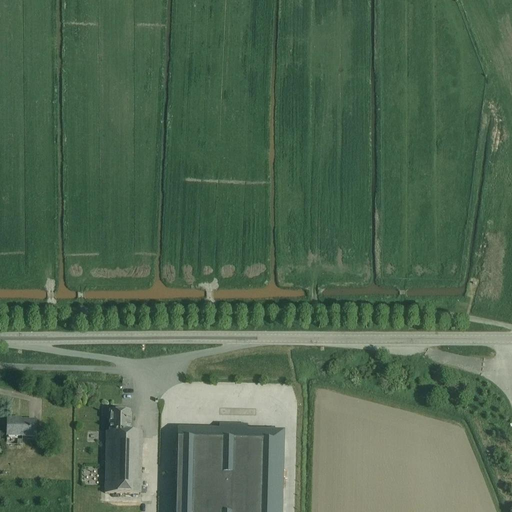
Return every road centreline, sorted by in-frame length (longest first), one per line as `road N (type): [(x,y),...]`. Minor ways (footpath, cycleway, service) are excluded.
road 1 (track): [(0,309),(434,313),(511,327)]
road 2 (secondary): [(0,338),(511,338)]
